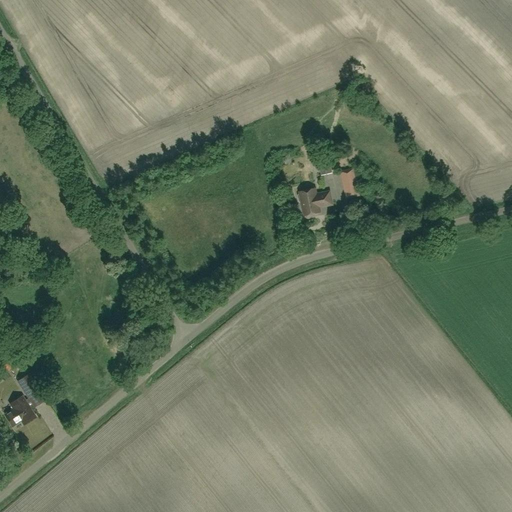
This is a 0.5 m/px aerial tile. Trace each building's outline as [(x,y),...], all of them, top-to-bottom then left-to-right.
[(332,173),(328,156),(318,158),(322,175),(332,173)] [(340,171),(346,199),(360,196),(354,168),(340,171)] [(302,202),(304,215),(320,212),(319,206),(323,206),(332,204),(330,192),(317,194),(315,189),(299,192),(300,194),(299,195),(298,196),(299,201),(300,202),(302,202)] [(8,361),(2,365),(6,371),(11,367),(8,361)] [(45,400),(29,374),(18,381),(29,398),(4,414),(13,427),(21,422),(23,425),(36,417),(31,409),(45,400)]
